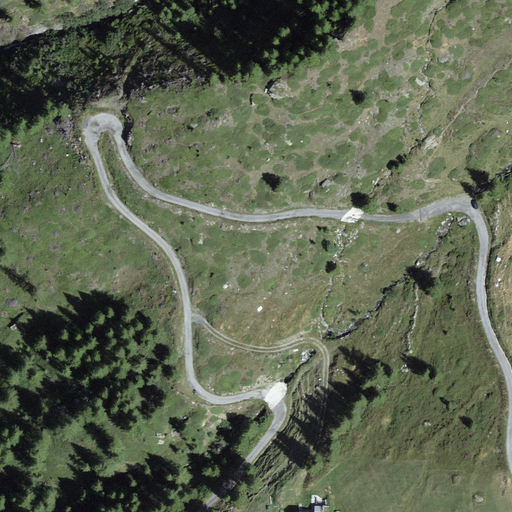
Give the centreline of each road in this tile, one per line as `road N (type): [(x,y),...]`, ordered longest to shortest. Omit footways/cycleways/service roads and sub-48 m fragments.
road 1 (track): [(202,511),(282,410),(274,396),(208,399),(192,381),(185,282),(167,245),(113,199),(93,129),(101,121),(117,124),(133,170),(156,193),(227,215),(393,220),(444,207),(472,210),(484,232),(486,322),(511,382)]
road 2 (track): [(188,320),(260,353),(322,346),(325,422),(304,484)]
